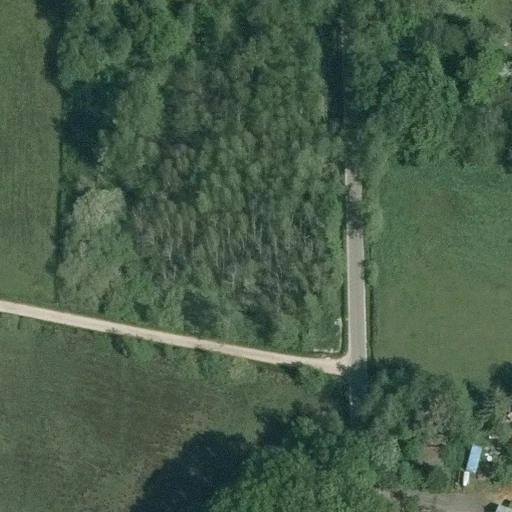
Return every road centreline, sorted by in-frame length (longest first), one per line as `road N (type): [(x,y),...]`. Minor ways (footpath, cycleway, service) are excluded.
road 1 (unclassified): [(360,511),(346,0)]
road 2 (track): [(356,372),(0,306)]
